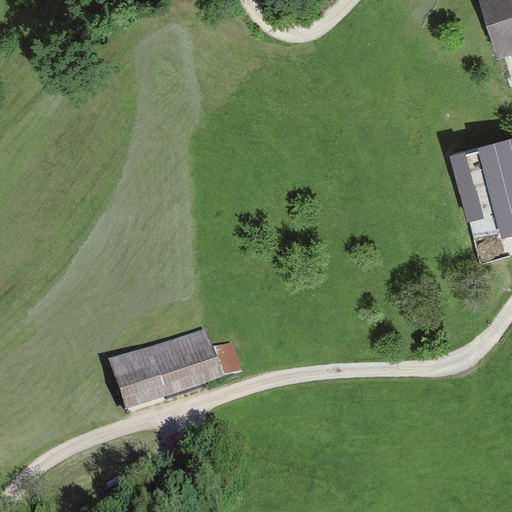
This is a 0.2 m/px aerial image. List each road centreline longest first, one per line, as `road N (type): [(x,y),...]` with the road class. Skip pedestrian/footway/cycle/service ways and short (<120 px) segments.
road 1 (track): [(511,310),(467,360),(422,371),(283,374),(50,457),(0,511)]
road 2 (track): [(346,0),(305,30),(272,29),(251,0)]
